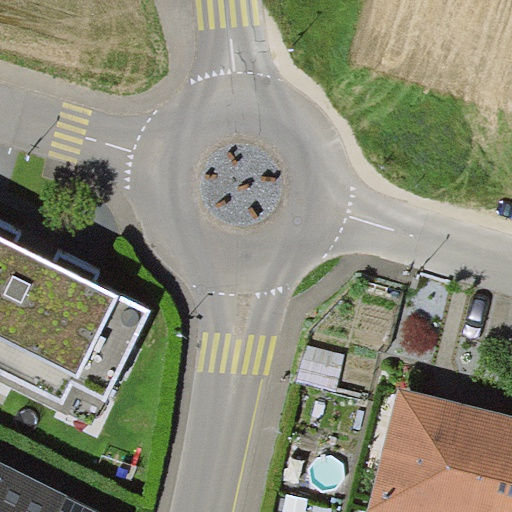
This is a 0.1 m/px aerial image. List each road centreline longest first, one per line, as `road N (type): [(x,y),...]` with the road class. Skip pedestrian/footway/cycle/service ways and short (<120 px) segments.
road 1 (residential): [(323,208),(511,265)]
road 2 (residential): [(166,154),(0,111)]
road 3 (tertiary): [(232,351),(198,511)]
road 4 (residential): [(323,208),(327,181),(309,131),(264,102),(237,100)]
road 5 (residential): [(166,154),(164,207),(176,231),(219,262)]
